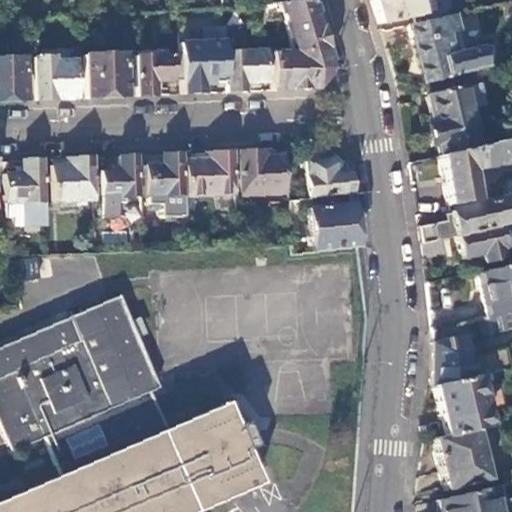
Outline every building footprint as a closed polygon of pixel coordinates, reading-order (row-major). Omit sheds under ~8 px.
[(369,0),(377,24),(434,12),(431,0),(369,0)] [(322,49),(307,1),(274,4),(287,46),(297,43),(300,55),(322,49)] [(462,51),(452,13),(405,24),(420,84),(484,67),(478,47),(462,51)] [(40,43),(39,23),(29,23),(30,53),(36,53),(36,48),(40,43)] [(240,26),(220,27),(221,52),(222,93),(231,93),(244,92),(242,84),(263,83),(262,51),(241,52),(240,26)] [(185,95),(199,94),(199,84),(216,83),(215,52),(221,52),(220,27),(200,28),(200,42),(200,53),(176,53),(176,54),(177,81),(177,95),(185,95)] [(200,53),(200,42),(183,43),(183,34),(176,34),(176,53),(200,53)] [(328,69),(322,49),(300,55),(297,43),(287,46),(288,52),(266,53),(268,91),(286,91),(313,90),(328,69)] [(121,54),(80,56),(81,99),(100,98),(124,97),(123,89),(121,54)] [(131,54),(121,54),(123,89),(133,88),(131,57),(131,54)] [(176,54),(168,55),(169,82),(177,81),(176,54)] [(168,55),(131,57),(133,88),(133,97),(141,97),(153,96),(152,82),(169,82),(168,55)] [(50,100),(73,99),(71,61),(52,62),(52,58),(51,58),(30,59),(32,101),(50,100)] [(0,102),(2,102),(22,101),(20,59),(0,60),(0,102)] [(433,144),(437,157),(476,147),(468,108),(481,105),(476,84),(424,96),(429,121),(425,122),(431,145),(433,144)] [(501,164),(496,142),(476,147),(437,157),(446,206),(473,201),(468,172),(501,164)] [(257,158),(257,153),(235,154),(236,197),(279,196),(278,157),(257,158)] [(231,195),(230,154),(209,155),(209,159),(183,160),(185,197),(210,196),(231,195)] [(181,206),(179,156),(159,157),(160,167),(135,168),(136,198),(174,197),(174,207),(181,206)] [(135,158),(116,159),(117,171),(97,172),(100,227),(136,225),(136,198),(135,168),(135,158)] [(349,196),(347,174),(335,175),(334,163),(327,159),(303,162),(307,201),(349,196)] [(92,201),(90,160),(70,161),(70,167),(49,167),(51,203),(92,201)] [(40,162),(19,163),(19,175),(2,176),(4,219),(10,219),(10,228),(42,227),(40,162)] [(231,204),(231,195),(210,196),(212,201),(216,200),(220,209),(231,204)] [(509,224),(502,200),(447,213),(449,220),(416,228),(419,245),(446,238),(453,237),(497,226),(509,224)] [(356,249),(351,205),(305,209),(311,254),(356,249)] [(501,241),(511,238),(511,237),(509,224),(497,226),(501,241)] [(501,241),(497,226),(453,237),(458,259),(478,255),(480,264),(500,259),(498,250),(503,249),(501,241)] [(448,253),(446,238),(419,245),(421,259),(448,253)] [(13,246),(3,247),(4,258),(15,257),(13,246)] [(497,314),(502,313),(511,310),(511,264),(472,273),(483,317),(497,314)] [(199,511),(270,484),(255,451),(264,446),(260,437),(255,422),(246,427),(234,400),(163,430),(147,394),(157,389),(135,339),(145,336),(139,322),(128,325),(117,299),(0,348),(0,434),(9,454),(42,440),(57,476),(0,501),(0,511),(199,511)] [(501,329),(497,314),(483,317),(467,321),(471,337),(501,329)] [(463,334),(429,343),(429,387),(430,386),(473,376),(463,334)] [(511,350),(511,351),(511,353),(511,358),(502,361),(502,362),(496,364),(497,369),(503,368),(504,369),(511,366),(511,350)] [(473,376),(430,386),(442,436),(474,428),(485,426),(473,376)] [(474,428),(442,436),(430,439),(443,491),(487,480),(474,428)] [(501,484),(511,481),(511,469),(501,472),(499,475),(501,484)] [(492,511),(487,488),(433,501),(431,511),(492,511)]
